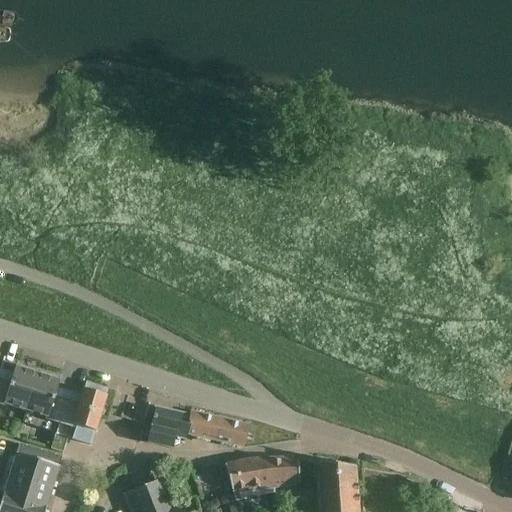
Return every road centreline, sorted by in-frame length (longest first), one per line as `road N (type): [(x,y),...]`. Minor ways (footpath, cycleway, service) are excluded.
road 1 (residential): [(0,266),(122,313),(242,379),(280,417)]
road 2 (residential): [(280,417),(0,333)]
road 3 (residential): [(132,460),(305,447),(328,434)]
road 4 (residential): [(511,511),(403,458),(328,434)]
